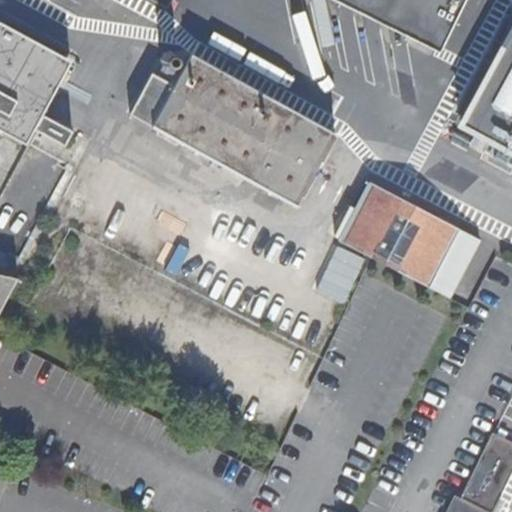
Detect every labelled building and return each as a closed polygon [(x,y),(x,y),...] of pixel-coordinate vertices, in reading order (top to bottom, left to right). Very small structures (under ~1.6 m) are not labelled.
[(471,0),(278,0),(428,80),(471,0)] [(3,28),(0,33),(0,125),(24,139),(31,127),(65,147),(73,132),(47,117),(60,94),(62,95),(82,60),(69,53),(63,61),(3,28)] [(511,28),(460,126),(511,153),(511,28)] [(162,66),(169,70),(176,68),(180,61),(178,54),(170,50),(164,53),(160,59),(162,66)] [(153,73),(130,114),(149,124),(220,163),(313,214),(353,140),(326,126),(328,122),(323,120),(321,123),(294,108),(292,110),(193,55),(175,86),(153,73)] [(388,188),(357,244),(446,293),(477,236),(388,188)] [(497,247),(477,236),(446,293),(467,304),(497,247)] [(177,239),(166,264),(177,269),(188,244),(177,239)] [(321,281),(350,292),(364,257),(334,246),(321,281)] [(0,314),(10,297),(19,279),(0,273),(0,314)] [(511,433),(498,427),(468,486),(462,498),(461,498),(454,511),(493,511),(499,502),(505,490),(511,476),(511,433)]
